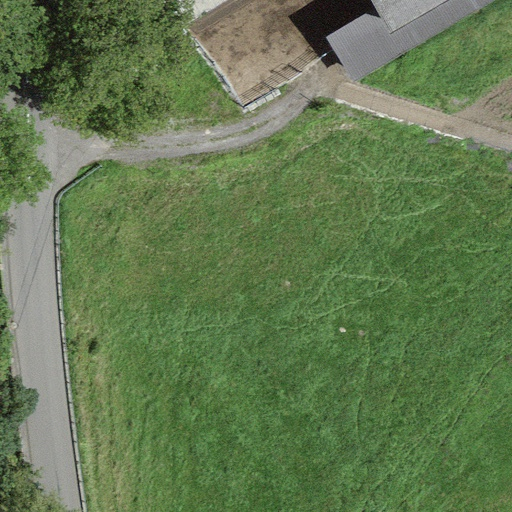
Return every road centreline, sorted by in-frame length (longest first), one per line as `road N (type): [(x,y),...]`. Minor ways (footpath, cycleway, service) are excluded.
road 1 (unclassified): [(18,0),(44,407),(62,511)]
road 2 (track): [(197,69),(33,174)]
